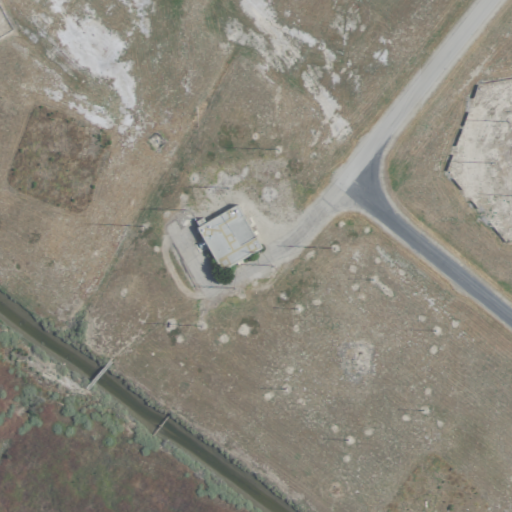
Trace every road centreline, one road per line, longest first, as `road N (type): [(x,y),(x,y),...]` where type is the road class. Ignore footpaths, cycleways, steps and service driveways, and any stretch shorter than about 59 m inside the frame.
road 1 (residential): [(484,0),(378,133),(366,175)]
road 2 (residential): [(511,319),(386,218),(366,175)]
road 3 (residential): [(366,175),(235,277)]
